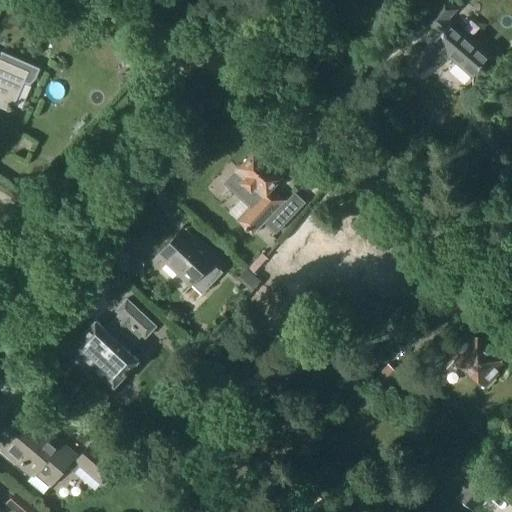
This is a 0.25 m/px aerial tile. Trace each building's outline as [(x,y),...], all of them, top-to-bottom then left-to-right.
[(442,34),(435,42),(410,62),(423,77),(449,56),(473,76),(491,55),(455,25),(464,15),(458,10),(458,9),(448,0),(442,0),(426,20),(442,34)] [(0,104),(6,108),(11,110),(13,105),(24,80),(32,84),(39,69),(13,58),(10,64),(0,59),(0,104)] [(250,207),(238,220),(253,235),(265,223),(276,233),(305,202),(295,193),(287,202),(271,187),(285,173),(258,148),(240,167),(225,183),(250,207)] [(338,214),(309,248),(385,314),(412,281),(338,214)] [(189,249),(175,235),(156,255),(157,256),(152,262),(156,266),(161,260),(189,286),(192,283),(203,294),(224,272),(218,266),(221,263),(197,241),(189,249)] [(279,243),(254,270),(268,282),(293,255),(279,243)] [(239,278),(253,291),(262,281),(247,268),(239,278)] [(71,347),(67,352),(87,371),(92,366),(94,368),(115,388),(141,360),(120,341),(120,340),(121,341),(133,327),(146,339),(157,326),(127,298),(116,310),(120,314),(106,328),(96,319),(70,346),(71,347)] [(454,359),(479,383),(480,382),(485,387),(496,376),(492,373),(503,361),(477,336),(476,337),(474,335),(463,346),(459,343),(450,353),(455,358),(454,359)] [(382,357),(368,373),(385,389),(400,374),(382,357)] [(223,382),(254,411),(270,393),(239,365),(223,382)] [(302,413),(318,427),(331,412),(316,398),(302,413)] [(13,456),(34,474),(29,481),(44,494),(50,487),(51,488),(68,467),(75,473),(80,467),(100,484),(119,462),(93,440),(77,459),(19,409),(0,430),(0,433),(19,449),(13,456)] [(485,479),(495,487),(496,486),(504,494),(511,484),(511,470),(510,468),(497,466),(487,477),(485,479)] [(460,489),(462,491),(458,496),(474,511),(495,487),(485,479),(487,477),(478,469),(460,489)] [(40,511),(16,492),(6,504),(16,511),(40,511)]
